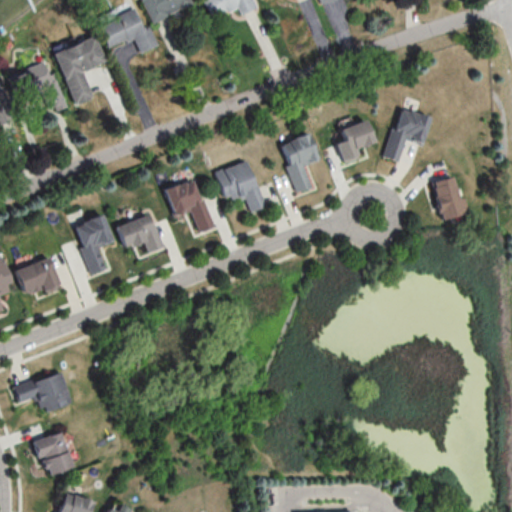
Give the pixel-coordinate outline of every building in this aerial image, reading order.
[(139,0),(149,21),(190,4),(188,0),(139,0)] [(251,0),(202,0),(210,18),(236,6),(240,14),(255,7),(251,0)] [(155,44),(147,25),(140,28),(133,9),(96,23),(105,47),(131,37),(137,51),(155,44)] [(72,104),(90,96),(79,70),(102,60),(92,35),(51,51),(72,104)] [(52,71),(45,74),(41,62),(15,70),(22,94),(38,88),(46,111),(63,105),(52,71)] [(0,120),(9,117),(0,92),(0,120)] [(402,139),(419,144),(428,116),(396,106),(381,156),(396,161),(402,139)] [(337,127),(340,139),(333,141),(339,162),(356,157),(352,147),(370,141),(364,119),(337,127)] [(291,192),(308,186),(301,164),(315,160),(306,132),(278,141),(286,164),(283,165),(291,192)] [(222,200),(241,194),(246,211),(261,206),(245,159),(212,170),(222,200)] [(428,181),(437,218),(465,212),(461,196),(455,198),(450,175),(428,181)] [(209,226),(192,178),(161,188),(171,216),(188,211),(195,231),(209,226)] [(110,241),(100,214),(71,224),(79,246),(76,247),(86,273),(102,267),(95,246),(110,241)] [(144,251),(160,245),(152,221),(148,223),(145,214),(113,224),(120,247),(140,240),(144,251)] [(20,293),(39,286),(41,292),(56,286),(45,255),(11,268),(20,293)] [(0,292),(6,291),(3,283),(8,281),(0,257),(0,292)] [(67,402),(57,370),(8,386),(14,402),(33,396),(38,411),(67,402)] [(34,457),(39,455),(45,474),(69,466),(57,431),(28,440),(34,457)] [(85,511),(88,498),(61,492),(55,511),(53,511),(49,511),(48,511),(85,511)]
